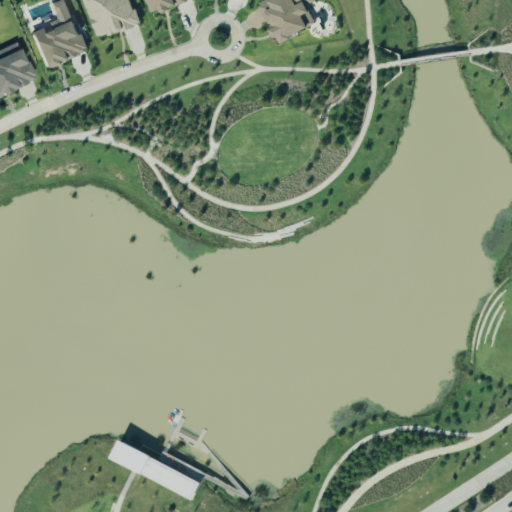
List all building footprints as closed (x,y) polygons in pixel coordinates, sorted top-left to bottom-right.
[(44,69),(85,56),(66,0),(62,0),(51,4),(56,20),(49,23),(52,31),(42,33),(41,29),(31,32),(44,69)] [(82,0),(95,40),(137,26),(129,0),(82,0)] [(146,0),(151,14),(192,1),(191,0),(146,0)] [(308,30),(301,16),(309,12),(306,6),(315,2),(314,0),(266,0),(257,4),(268,29),(271,28),(278,44),(308,30)] [(0,96),(35,82),(18,42),(0,49),(0,96)] [(132,471),(110,459),(120,440),(202,483),(191,503),(132,471)]
